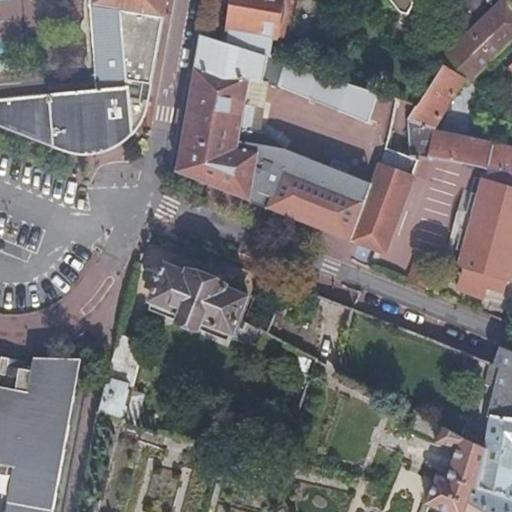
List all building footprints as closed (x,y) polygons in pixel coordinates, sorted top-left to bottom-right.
[(163,17),(166,0),(91,0),(91,6),(97,91),(127,88),(126,81),(151,85),(154,65),(124,60),(121,11),(163,17)] [(236,0),(227,46),(269,59),(274,36),(276,36),(283,0),(236,0)] [(391,0),(401,12),(407,12),(413,7),(413,1),(411,0),(440,0),(465,37),(438,63),(444,67),(465,78),(471,81),(511,38),(511,7),(507,0),(391,0)] [(159,41),(163,17),(121,11),(124,60),(154,65),(159,41)] [(396,100),(269,59),(227,46),(201,37),(190,95),(177,172),(251,202),(259,153),(247,150),(260,82),(276,87),(275,89),(362,116),(367,99),(388,106),(382,130),(388,133),(396,100)] [(444,67),(416,107),(407,119),(407,121),(435,126),(465,78),(444,67)] [(149,92),(151,85),(126,81),(127,88),(129,88),(129,97),(148,101),(149,92)] [(127,88),(97,91),(0,100),(0,125),(64,150),(72,153),(79,154),(87,154),(95,154),(103,152),(111,150),(118,146),(124,142),(127,139),(130,137),(136,131),(140,124),(144,117),(146,110),(148,101),(129,97),(129,88),(127,88)] [(511,149),(435,133),(429,158),(490,169),(511,173),(511,149)] [(388,147),(373,189),(368,209),(355,240),(387,252),(420,162),(388,147)] [(511,173),(490,169),(487,179),(485,179),(461,266),(465,267),(459,289),(485,296),(488,287),(504,291),(508,278),(511,279),(511,173)] [(257,328),(245,322),(238,318),(247,298),(225,288),(226,286),(212,280),(215,273),(202,268),(199,275),(186,269),(185,272),(165,264),(160,277),(156,275),(154,282),(157,285),(150,301),(178,313),(175,321),(199,330),(202,323),(231,334),(233,339),(242,342),(253,339),(257,328)] [(413,271),(410,279),(429,286),(432,279),(413,271)] [(118,333),(98,415),(122,421),(144,343),(118,333)] [(468,334),(461,353),(493,366),(500,347),(468,334)] [(299,369),(306,355),(284,343),(277,358),(299,369)] [(0,457),(12,459),(3,511),(51,511),(69,415),(62,413),(66,391),(73,393),(75,386),(68,385),(74,350),(39,348),(39,352),(5,346),(4,353),(3,361),(23,364),(22,377),(2,375),(0,374),(0,457)] [(490,419),(493,419),(510,420),(511,407),(511,351),(500,347),(493,366),(502,369),(497,392),(486,389),(482,404),(493,409),(490,419)] [(81,350),(74,350),(68,385),(75,386),(81,350)] [(69,415),(73,393),(66,391),(62,413),(69,415)] [(511,420),(510,420),(493,419),(488,447),(491,449),(480,490),(511,498),(511,420)] [(437,475),(426,502),(430,504),(447,511),(511,511),(511,498),(480,490),(491,449),(488,447),(468,436),(446,425),(438,440),(462,452),(447,478),(437,475)]
